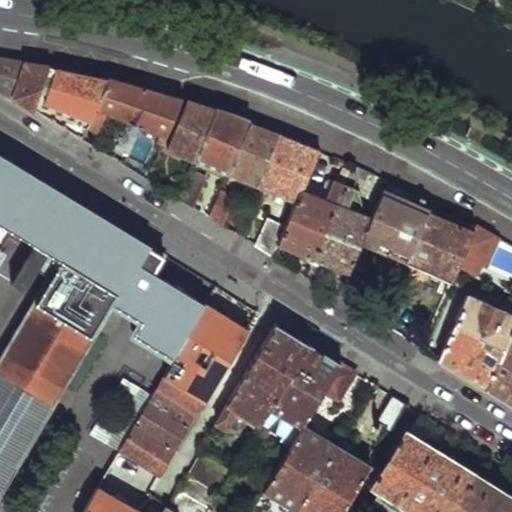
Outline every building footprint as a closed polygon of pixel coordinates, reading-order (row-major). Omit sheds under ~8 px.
[(0,58),(0,88),(9,94),(35,109),(43,87),(51,66),(17,61),(0,58)] [(51,66),(43,87),(51,89),(47,103),(93,122),(99,109),(112,79),(81,72),(51,66)] [(112,79),(99,109),(108,112),(131,121),(128,128),(130,132),(139,135),(143,133),(145,126),(161,132),(158,139),(165,141),(167,136),(183,98),(112,79)] [(183,98),(167,136),(174,138),(189,100),(183,98)] [(167,136),(165,141),(163,146),(197,161),(218,110),(201,104),(189,100),(174,138),(167,136)] [(93,122),(90,130),(100,133),(108,112),(99,109),(93,122)] [(218,110),(197,161),(230,175),(252,122),(236,116),(218,110)] [(252,122),(230,175),(258,187),(282,134),(252,122)] [(282,134),(258,187),(298,204),(304,189),(320,150),(298,141),(282,134)] [(64,193),(0,153),(0,239),(13,219),(18,222),(8,238),(29,251),(55,266),(49,276),(0,358),(0,375),(53,407),(115,302),(143,319),(164,332),(186,295),(152,274),(164,254),(149,245),(148,248),(88,213),(90,209),(64,193)] [(193,171),(181,200),(196,210),(210,178),(193,171)] [(288,229),(281,245),(315,258),(346,186),(337,181),(330,199),(304,189),(298,204),(288,229)] [(346,186),(315,258),(350,273),(356,257),(363,241),(373,218),(350,208),(357,191),(346,186)] [(223,189),(211,219),(225,227),(239,196),(223,189)] [(373,218),(363,241),(409,262),(431,209),(424,206),(427,198),(421,195),(418,203),(386,189),(373,218)] [(149,245),(90,209),(88,213),(148,248),(149,245)] [(431,209),(409,262),(426,269),(438,275),(453,281),(459,268),(475,229),(431,209)] [(0,239),(0,249),(1,250),(8,238),(18,222),(13,219),(0,239)] [(269,221),(257,247),(275,258),(281,245),(288,229),(269,221)] [(475,229),(459,268),(478,276),(482,267),(487,269),(500,237),(477,225),(475,229)] [(49,276),(55,266),(29,251),(23,260),(49,276)] [(350,273),(339,297),(351,305),(369,263),(356,257),(350,273)] [(401,279),(398,286),(427,300),(438,275),(426,269),(418,286),(401,279)] [(204,305),(186,295),(164,332),(143,319),(135,332),(174,355),(188,332),(204,305)] [(511,315),(469,296),(441,360),(489,389),(511,335),(511,315)] [(248,330),(205,303),(204,305),(188,332),(174,355),(162,375),(205,400),(248,330)] [(276,323),(215,422),(223,427),(227,421),(231,423),(240,408),(259,421),(270,403),(308,342),(290,331),(276,323)] [(511,335),(489,389),(511,403),(511,335)] [(308,342),(270,403),(304,423),(325,389),(341,362),(323,351),(308,342)] [(341,362),(325,389),(339,397),(355,371),(341,362)] [(0,495),(53,407),(0,375),(0,495)] [(162,375),(147,399),(190,424),(205,400),(162,375)] [(393,394),(377,421),(390,429),(406,402),(393,394)] [(147,399),(132,424),(174,450),(190,424),(147,399)] [(304,423),(263,490),(296,509),(337,443),(304,423)] [(132,424),(117,449),(146,466),(159,475),(174,450),(132,424)] [(405,428),(369,486),(377,491),(371,501),(392,511),(393,511),(398,504),(411,511),(451,511),(476,471),(405,428)] [(337,443),(296,509),(300,511),(338,511),(369,463),(337,443)] [(201,452),(188,474),(213,490),(216,491),(230,469),(201,452)] [(511,511),(511,492),(476,471),(451,511),(511,511)] [(178,490),(205,504),(207,501),(213,490),(188,474),(178,490)] [(97,483),(80,511),(141,511),(142,510),(97,483)] [(178,490),(170,506),(174,509),(178,511),(213,511),(208,505),(208,503),(216,491),(213,490),(207,501),(205,504),(178,490)]
